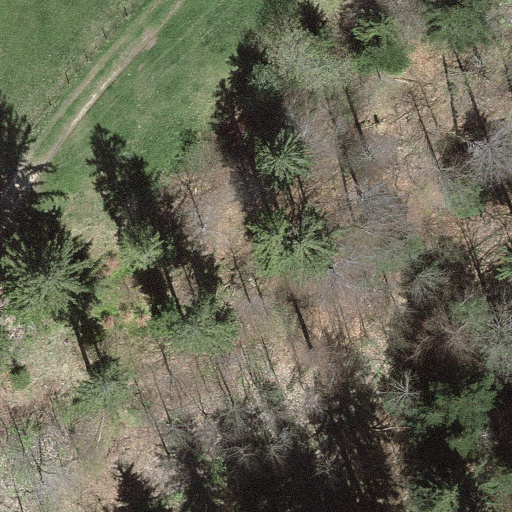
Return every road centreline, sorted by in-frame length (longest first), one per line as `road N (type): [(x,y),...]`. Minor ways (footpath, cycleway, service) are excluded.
road 1 (track): [(149,511),(314,444),(355,411),(473,250),(511,225)]
road 2 (track): [(0,224),(49,142),(167,0)]
